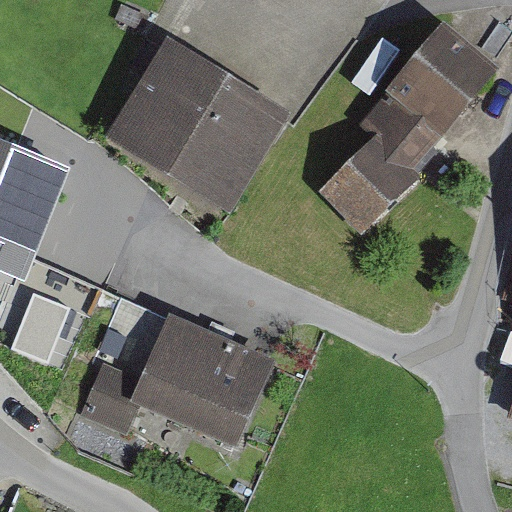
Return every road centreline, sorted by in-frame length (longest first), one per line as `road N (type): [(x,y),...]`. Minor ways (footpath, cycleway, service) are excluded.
road 1 (residential): [(481,511),(458,438),(458,355),(511,176)]
road 2 (residential): [(120,511),(0,446)]
